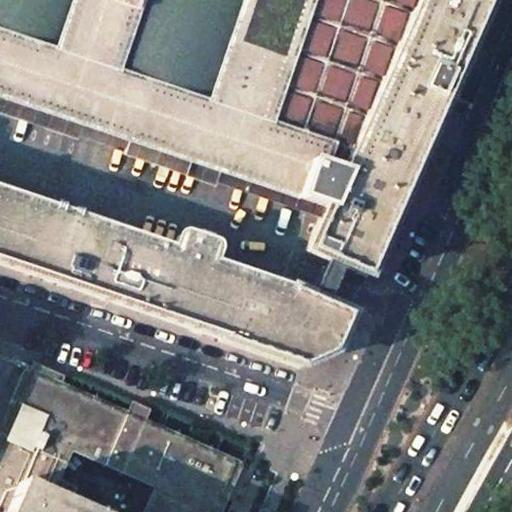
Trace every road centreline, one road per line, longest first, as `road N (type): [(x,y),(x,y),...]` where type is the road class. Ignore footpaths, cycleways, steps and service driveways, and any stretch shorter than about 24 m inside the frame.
road 1 (residential): [(0,298),(316,406)]
road 2 (primary): [(511,294),(384,511)]
road 3 (secondary): [(511,92),(421,307)]
road 4 (secondary): [(421,307),(341,493)]
road 5 (residential): [(316,406),(350,406),(385,330),(421,307)]
road 6 (primary): [(436,511),(511,375)]
